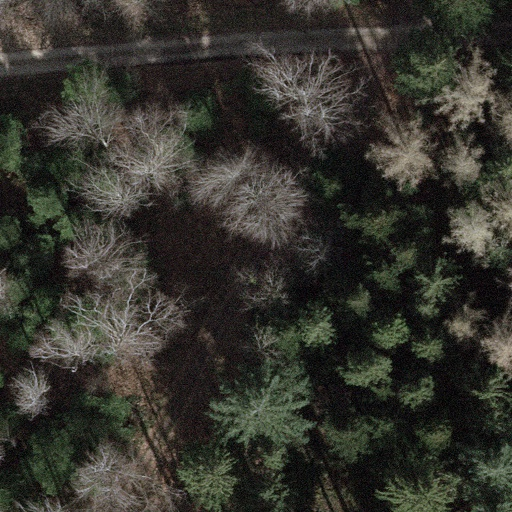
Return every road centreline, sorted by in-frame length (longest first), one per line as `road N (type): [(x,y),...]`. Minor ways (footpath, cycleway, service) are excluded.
road 1 (track): [(391,34),(0,58)]
road 2 (track): [(511,27),(391,34)]
